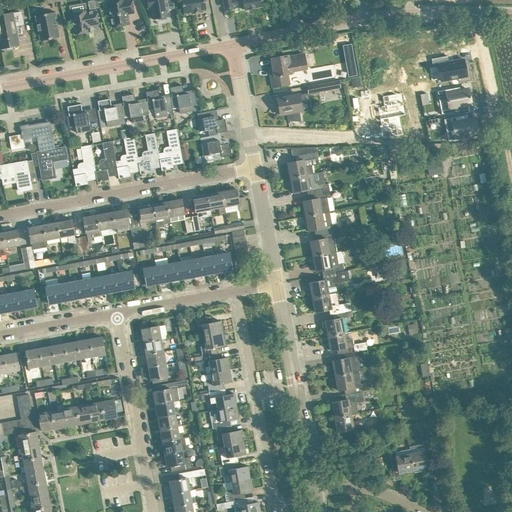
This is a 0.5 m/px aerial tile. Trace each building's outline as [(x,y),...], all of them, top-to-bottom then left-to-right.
[(119,0),(108,2),(110,18),(112,27),(127,25),(126,17),(128,16),(127,14),(134,13),(131,0),(119,0)] [(146,0),(148,8),(151,8),(153,20),(159,18),(160,20),(167,19),(166,17),(169,17),(167,7),(174,5),(172,0),(146,0)] [(181,0),(184,14),(193,12),(193,13),(201,11),(201,10),(206,9),(204,0),(181,0)] [(222,0),(224,8),(233,6),(244,4),(245,10),(261,7),(260,3),(262,2),(261,0),(222,0)] [(86,4),(70,7),(71,13),(73,25),(75,34),(90,32),(89,26),(92,25),(93,27),(98,26),(98,24),(96,14),(96,10),(87,12),(87,10),(86,4)] [(12,13),(0,15),(0,44),(1,49),(5,48),(8,49),(12,49),(14,46),(18,45),(15,26),(23,24),(21,12),(12,14),(12,13)] [(55,12),(35,16),(40,41),(59,37),(56,23),(57,23),(55,12)] [(429,30),(432,51),(456,46),(455,39),(457,39),(455,31),(442,33),(440,28),(429,30)] [(365,44),(368,59),(387,55),(387,54),(395,53),(393,46),(394,46),(393,39),(385,41),(384,36),(374,38),(375,43),(365,44)] [(272,87),(282,86),(289,84),(287,75),(292,74),(291,72),(307,69),(304,54),(288,57),(288,55),(271,58),(273,67),(269,68),(272,87)] [(447,56),(431,59),(432,66),(438,65),(441,81),(467,77),(463,59),(448,62),(447,56)] [(341,88),(339,80),(307,86),(308,93),(308,94),(341,88)] [(434,81),(418,84),(419,92),(436,89),(434,81)] [(182,85),(170,88),(172,97),(170,97),(172,106),(172,109),(179,107),(180,113),(198,110),(194,92),(184,94),(182,85)] [(459,87),(437,91),(439,101),(441,101),(448,100),(449,108),(450,113),(463,111),(464,110),(463,105),(469,104),(471,104),(468,89),(460,90),(459,87)] [(158,90),(146,92),(148,101),(146,101),(148,111),(154,109),(156,118),(173,114),(172,109),(172,106),(170,97),(160,99),(158,90)] [(384,106),(377,107),(380,119),(405,115),(401,93),(382,96),(384,106)] [(122,106),(124,117),(130,116),(131,122),(143,120),(143,116),(148,115),(146,101),(136,103),(134,94),(122,97),(123,106),(122,106)] [(304,94),(277,99),(280,115),(286,114),(288,121),(301,122),(299,111),(302,111),(302,110),(301,104),(306,103),(304,94)] [(415,113),(423,111),(421,103),(419,94),(412,96),(413,104),(414,104),(415,113)] [(427,94),(420,95),(422,106),(429,104),(427,94)] [(110,99),(97,101),(99,110),(97,110),(101,128),(125,123),(124,117),(122,106),(111,108),(110,99)] [(66,116),(68,126),(69,128),(75,126),(76,133),(90,130),(90,129),(98,128),(97,121),(95,111),(83,113),(81,104),(67,107),(69,116),(66,116)] [(215,121),(214,110),(197,113),(198,119),(197,119),(199,131),(208,130),(209,136),(218,134),(218,133),(227,131),(225,119),(215,121)] [(381,125),(379,125),(380,132),(390,131),(391,134),(389,134),(390,137),(403,135),(399,116),(405,115),(380,119),(381,125)] [(462,116),(444,119),(446,132),(454,130),(455,137),(464,136),(478,133),(476,118),(468,120),(463,121),(462,116)] [(9,137),(11,146),(11,149),(24,147),(23,138),(36,136),(39,152),(40,152),(54,149),(49,122),(46,123),(47,124),(43,125),(42,123),(28,126),(28,125),(20,126),(22,134),(9,137)] [(183,163),(177,129),(166,131),(169,146),(165,147),(164,148),(163,151),(163,153),(159,153),(158,153),(161,167),(161,170),(164,170),(166,170),(166,169),(173,168),(172,163),(176,163),(176,164),(183,163)] [(99,132),(91,133),(93,142),(101,141),(99,132)] [(159,153),(155,133),(145,135),(148,150),(144,151),(142,152),(142,154),(142,156),(137,157),(140,171),(139,171),(140,174),(143,174),(145,174),(145,173),(152,172),(151,167),(154,167),(155,168),(161,167),(158,153),(159,153)] [(220,145),(218,133),(218,134),(209,136),(201,138),(205,162),(223,159),(222,157),(231,155),(229,143),(220,145)] [(137,157),(134,137),(123,139),(126,154),(123,155),(121,156),(120,158),(120,160),(116,161),(118,175),(119,178),(121,178),(123,178),(123,177),(130,176),(130,171),(133,171),(133,172),(139,171),(140,171),(137,157)] [(116,161),(112,141),(102,143),(105,158),(101,159),(99,160),(99,162),(99,164),(94,165),(97,179),(97,182),(100,182),(102,182),(102,181),(109,180),(108,175),(111,175),(112,176),(118,175),(116,161)] [(94,165),(91,145),(81,147),(83,162),(80,163),(78,164),(77,166),(78,168),(73,169),(74,176),(76,186),(78,186),(80,186),(80,185),(88,184),(87,179),(90,179),(90,180),(97,179),(94,165)] [(67,163),(65,147),(54,149),(40,152),(39,152),(31,153),(32,161),(33,161),(34,166),(40,165),(42,180),(55,177),(53,165),(67,163)] [(319,164),(316,147),(291,148),(294,162),(288,163),(290,178),(314,173),(312,165),(319,164)] [(33,161),(32,161),(0,166),(0,170),(1,174),(0,174),(1,178),(9,177),(9,176),(16,174),(19,191),(32,189),(29,174),(35,173),(34,166),(33,161)] [(308,195),(330,191),(328,183),(323,184),(316,183),(314,173),(290,178),(293,192),(307,190),(308,195)] [(236,189),(222,192),(224,207),(238,204),(239,211),(247,209),(245,197),(238,198),(236,189)] [(327,197),(331,196),(330,191),(308,195),(309,201),(303,202),(306,216),(330,212),(327,197)] [(226,213),(224,207),(222,192),(207,195),(210,210),(218,208),(219,215),(226,213)] [(210,210),(207,195),(193,197),(195,212),(210,210)] [(181,199),(167,202),(170,222),(184,219),(186,230),(184,231),(185,237),(193,235),(189,217),(184,218),(183,214),(184,214),(181,199)] [(170,222),(167,202),(152,205),(155,220),(156,225),(170,222)] [(155,220),(152,205),(138,207),(140,223),(147,221),(148,224),(155,222),(155,220)] [(127,210),(112,212),(115,227),(116,232),(130,229),(134,249),(139,248),(135,227),(130,228),(127,210)] [(112,212),(98,215),(100,230),(115,227),(112,212)] [(314,230),(315,235),(338,231),(336,225),(332,226),(330,212),(306,216),(308,231),(314,230)] [(100,230),(98,215),(83,218),(86,233),(87,236),(82,237),(85,255),(91,255),(90,251),(92,249),(91,241),(92,239),(92,237),(94,236),(93,231),(100,230)] [(199,228),(197,215),(191,216),(194,235),(202,234),(201,227),(199,228)] [(72,220),(57,222),(60,238),(68,236),(69,242),(76,243),(78,257),(83,256),(80,237),(75,238),(74,235),(75,235),(72,220)] [(43,225),(46,240),(60,238),(57,222),(43,225)] [(243,223),(233,225),(228,226),(229,231),(231,231),(243,229),(244,228),(243,223)] [(46,240),(43,225),(28,228),(32,246),(26,247),(30,268),(35,267),(32,251),(32,250),(47,247),(46,240)] [(141,226),(135,227),(139,248),(145,247),(141,226)] [(231,231),(233,237),(244,235),(243,229),(231,231)] [(17,230),(3,233),(5,248),(20,245),(17,230)] [(339,236),(338,231),(315,235),(316,240),(310,242),(313,256),(337,252),(334,237),(339,236)] [(233,237),(234,243),(245,241),(244,235),(233,237)] [(213,237),(201,239),(203,247),(210,245),(210,242),(214,241),(213,237)] [(234,243),(235,249),(247,247),(245,241),(234,243)] [(30,268),(26,247),(21,248),(24,263),(19,264),(20,270),(30,268)] [(235,249),(236,255),(248,253),(247,247),(235,249)] [(337,252),(313,256),(316,271),(322,270),(323,275),(343,271),(342,263),(339,264),(337,252)] [(229,253),(217,256),(220,272),(232,269),(229,253)] [(236,255),(237,261),(249,259),(248,253),(236,255)] [(220,272),(217,256),(205,258),(208,274),(220,272)] [(208,274),(205,258),(193,260),(196,276),(208,274)] [(196,276),(193,260),(180,262),(183,278),(196,276)] [(183,278),(180,262),(168,265),(171,281),(183,278)] [(379,275),(389,273),(388,264),(378,266),(379,275)] [(171,281),(168,265),(156,267),(159,283),(171,281)] [(159,283),(156,267),(143,269),(146,285),(159,283)] [(349,280),(347,270),(323,275),(324,280),(310,283),(313,298),(336,293),(336,291),(335,286),(334,285),(334,283),(349,280)] [(132,271),(119,274),(122,290),(135,287),(132,271)] [(122,290),(119,274),(107,276),(110,292),(122,290)] [(110,292),(107,276),(95,278),(98,294),(110,292)] [(98,294),(95,278),(83,281),(86,297),(98,294)] [(86,297),(83,281),(70,283),(73,299),(86,297)] [(73,299),(70,283),(58,285),(61,301),(73,299)] [(61,301),(58,285),(46,288),(49,304),(61,301)] [(366,286),(367,294),(380,293),(380,285),(366,286)] [(34,290),(21,292),(25,308),(37,306),(34,290)] [(25,308),(21,292),(9,294),(12,310),(25,308)] [(336,293),(313,298),(315,312),(329,310),(330,315),(351,311),(350,303),(338,305),(336,293)] [(12,310),(9,294),(0,296),(0,312),(0,313),(12,310)] [(352,317),(351,311),(330,315),(331,320),(325,321),(328,336),(344,333),(341,319),(352,317)] [(195,319),(197,329),(197,331),(203,330),(204,337),(223,333),(220,321),(210,323),(209,317),(211,317),(211,316),(195,319)] [(410,334),(419,333),(419,323),(410,324),(410,334)] [(161,339),(159,326),(141,329),(144,342),(161,339)] [(223,333),(204,337),(205,344),(200,345),(202,356),(215,353),(214,348),(225,346),(223,333)] [(345,340),(344,333),(328,336),(331,351),(337,349),(338,355),(361,350),(359,343),(353,344),(352,339),(345,340)] [(105,354),(102,337),(89,339),(92,357),(105,354)] [(92,357),(89,339),(76,341),(79,359),(92,357)] [(164,352),(161,339),(144,342),(146,355),(164,352)] [(79,359),(76,341),(63,344),(67,361),(79,359)] [(67,361),(63,344),(51,346),(54,364),(67,361)] [(54,364),(51,346),(38,348),(42,366),(54,364)] [(42,366),(38,348),(26,351),(29,368),(42,366)] [(361,350),(338,355),(339,360),(333,361),(335,376),(361,371),(358,358),(362,357),(361,350)] [(166,364),(164,352),(146,355),(148,367),(166,364)] [(16,353),(3,355),(7,373),(19,370),(16,353)] [(217,359),(215,353),(202,356),(194,357),(195,364),(203,362),(204,367),(209,366),(211,373),(229,370),(227,357),(217,359)] [(168,377),(166,364),(148,367),(151,380),(168,377)] [(229,370),(211,373),(212,380),(207,381),(209,392),(222,390),(221,384),(232,382),(229,370)] [(361,384),(358,372),(335,376),(338,390),(344,389),(345,395),(359,392),(374,389),(372,382),(361,384)] [(71,383),(70,378),(61,379),(62,385),(58,385),(58,386),(59,385),(71,383)] [(110,379),(100,381),(97,382),(98,386),(98,388),(111,386),(110,379)] [(189,386),(187,380),(156,385),(157,391),(153,392),(155,404),(179,400),(177,388),(189,386)] [(429,382),(421,384),(423,395),(431,393),(429,382)] [(209,392),(200,394),(201,400),(210,398),(211,403),(216,402),(217,409),(236,406),(234,394),(224,395),(222,390),(209,392)] [(360,397),(359,392),(345,395),(346,400),(332,403),(335,417),(351,414),(358,413),(355,398),(360,397)] [(29,394),(17,396),(18,402),(30,400),(29,394)] [(114,400),(101,403),(104,419),(117,416),(114,400)] [(173,401),(155,404),(157,417),(175,414),(178,413),(177,408),(174,409),(173,401)] [(88,405),(91,421),(104,419),(101,403),(88,405)] [(91,421),(88,405),(76,407),(79,424),(91,421)] [(238,418),(236,406),(217,409),(210,411),(213,429),(216,429),(231,426),(230,420),(238,418)] [(79,424),(76,407),(64,410),(67,426),(79,424)] [(67,426),(64,410),(51,412),(54,428),(67,426)] [(54,428),(51,412),(38,414),(42,431),(54,428)] [(176,421),(175,414),(157,417),(160,429),(177,426),(181,425),(180,420),(176,421)] [(352,422),(351,414),(335,417),(337,432),(343,431),(344,436),(365,432),(363,419),(352,422)] [(33,417),(15,420),(17,432),(20,431),(26,430),(35,429),(33,417)] [(17,432),(15,420),(8,422),(10,433),(17,432)] [(10,433),(8,422),(1,423),(3,435),(10,433)] [(179,433),(177,426),(160,429),(162,442),(183,438),(182,433),(179,433)] [(232,431),(231,426),(216,429),(218,439),(223,438),(224,446),(243,442),(241,430),(232,431)] [(22,448),(38,444),(36,432),(26,433),(26,430),(20,431),(21,435),(17,435),(19,442),(20,441),(22,448)] [(185,437),(183,438),(162,442),(164,454),(182,451),(186,450),(189,449),(188,445),(186,444),(185,437)] [(245,455),(243,442),(224,446),(226,453),(220,454),(222,465),(236,462),(235,457),(245,455)] [(40,457),(38,444),(22,448),(23,454),(21,455),(22,460),(40,457)] [(409,447),(414,470),(428,468),(427,462),(439,459),(436,445),(424,447),(424,444),(409,447)] [(414,470),(409,447),(410,450),(390,454),(392,468),(398,467),(399,473),(414,470)] [(183,458),(182,451),(164,454),(167,467),(170,466),(171,472),(192,468),(190,457),(183,458)] [(40,457),(22,460),(23,467),(25,466),(26,472),(43,469),(40,457)] [(236,462),(222,465),(224,476),(230,475),(231,482),(250,479),(247,466),(237,468),(236,463),(236,462)] [(45,482),(43,469),(26,472),(28,479),(26,479),(27,485),(45,482)] [(180,473),(181,479),(205,475),(204,469),(180,473)] [(169,481),(172,494),(189,490),(192,490),(191,485),(188,485),(187,478),(169,481)] [(227,490),(229,501),(243,499),(242,493),(252,491),(250,479),(231,482),(232,489),(227,490)] [(31,497),(47,494),(45,482),(27,485),(19,487),(20,489),(29,498),(31,497)] [(189,490),(172,494),(174,506),(192,503),(195,502),(194,497),(190,498),(189,490)] [(47,494),(31,497),(32,504),(30,504),(31,510),(50,506),(47,494)] [(260,511),(258,502),(248,504),(247,498),(243,499),(229,501),(230,504),(234,504),(235,511),(260,511)] [(174,506),(175,511),(197,511),(197,509),(193,510),(192,503),(174,506)]
